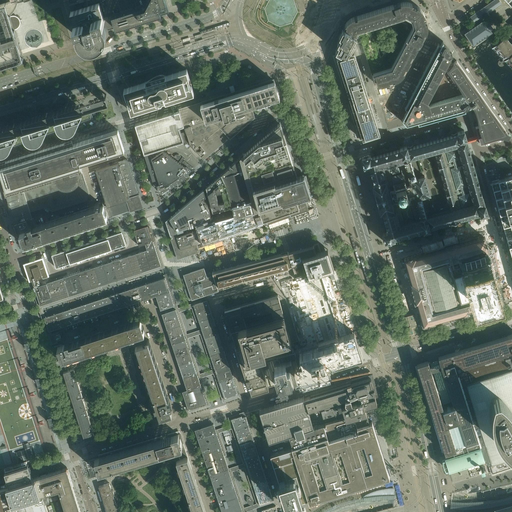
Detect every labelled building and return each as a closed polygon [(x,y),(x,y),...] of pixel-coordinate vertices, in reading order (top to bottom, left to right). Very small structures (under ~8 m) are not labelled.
[(0,0),(0,64),(26,56),(25,53),(24,49),(17,27),(19,25),(20,24),(21,22),(20,19),(19,17),(18,15),(15,14),(13,14),(8,0),(0,0)] [(67,0),(69,6),(87,0),(100,0),(105,15),(117,12),(144,3),(145,0),(67,0)] [(145,0),(144,3),(117,12),(105,15),(102,16),(105,24),(106,28),(113,26),(114,27),(168,10),(164,0),(145,0)] [(473,44),(473,45),(473,44),(476,43),(478,41),(479,41),(478,41),(481,39),(481,40),(481,39),(483,38),(484,38),(484,37),(486,36),(488,34),(489,34),(491,32),(489,29),(492,27),(488,22),(485,24),(483,21),(484,21),(483,21),(481,23),(481,22),(480,23),(478,20),(492,10),(493,11),(495,10),(494,8),(501,4),(498,0),(494,0),(471,17),(475,22),(476,21),(478,24),(478,25),(476,26),(475,26),(475,27),(473,28),(471,30),(470,30),(468,32),(468,31),(468,32),(466,33),(465,34),(466,34),(467,36),(467,37),(471,42),(473,44)] [(76,28),(76,31),(77,34),(79,38),(82,40),(85,42),(88,43),(93,43),(97,42),(98,42),(99,41),(100,40),(101,40),(102,39),(103,38),(103,37),(104,36),(104,35),(105,35),(105,34),(105,33),(106,32),(106,31),(106,29),(106,28),(105,24),(102,16),(98,1),(70,10),(75,28),(76,28)] [(378,86),(397,80),(400,78),(403,75),(418,46),(422,38),(421,38),(424,32),(426,32),(426,30),(427,26),(427,22),(425,15),(423,12),(422,9),(418,6),(410,2),(406,1),(402,1),(400,2),(400,3),(395,5),(394,4),(353,17),(349,19),(348,20),(347,21),(344,27),(346,28),(344,30),(354,35),(358,37),(361,38),(372,75),(374,80),(376,79),(378,86)] [(351,51),(354,43),(353,43),(356,36),(354,35),(344,30),(342,29),(342,30),(339,36),(341,37),(337,43),(339,44),(335,51),(337,51),(339,52),(338,55),(348,52),(348,51),(349,50),(351,51)] [(496,43),(491,48),(492,49),(493,47),(496,50),(495,52),(497,51),(500,54),(498,55),(499,56),(500,54),(504,57),(502,59),(502,60),(509,53),(510,55),(504,61),(506,60),(509,63),(507,65),(508,65),(509,64),(511,66),(511,67),(511,68),(511,69),(511,68),(511,44),(502,34),(500,36),(494,42),(496,43)] [(464,94),(446,69),(453,63),(450,59),(452,54),(451,53),(449,51),(447,46),(445,45),(443,43),(443,42),(443,41),(441,44),(439,43),(409,100),(405,108),(407,110),(402,120),(406,125),(417,122),(418,125),(466,111),(465,108),(471,107),(470,106),(471,105),(471,106),(472,106),(473,106),(464,94)] [(380,135),(368,97),(370,96),(369,93),(367,94),(356,60),(357,60),(354,50),(351,51),(348,52),(338,55),(334,56),(349,104),(360,139),(362,138),(363,140),(380,135)] [(478,136),(477,136),(472,137),(467,139),(466,139),(467,142),(473,141),(478,139),(479,139),(480,144),(507,136),(510,136),(457,61),(457,60),(456,61),(453,63),(446,69),(464,94),(473,106),(477,121),(478,126),(475,127),(478,136)] [(146,82),(125,88),(127,96),(130,104),(132,112),(160,103),(160,102),(161,102),(162,102),(163,102),(164,102),(164,101),(165,100),(166,100),(166,101),(194,92),(192,84),(189,76),(187,69),(166,76),(165,76),(164,75),(164,74),(163,74),(162,74),(160,74),(159,75),(156,76),(155,76),(149,80),(147,81),(146,82)] [(353,163),(349,154),(344,144),(343,141),(337,129),(335,130),(334,129),(335,129),(333,126),(331,122),(327,116),(325,113),(322,106),(318,100),(317,99),(310,89),(307,84),(298,73),(288,80),(286,82),(287,84),(291,89),(292,91),(295,95),(297,97),(300,101),(304,107),(308,114),(316,127),(321,136),(322,136),(322,137),(320,139),(325,149),(328,155),(333,167),(336,174),(341,186),(343,185),(345,192),(348,199),(348,202),(349,204),(350,207),(351,210),(353,219),(358,238),(372,234),(365,208),(364,205),(362,199),(362,196),(361,193),(360,190),(359,187),(356,180),(359,179),(357,174),(355,169),(354,165),(353,163)] [(230,137),(231,138),(255,117),(253,109),(274,103),(273,102),(281,99),(280,97),(275,81),(274,78),(179,108),(180,110),(182,116),(185,125),(185,127),(186,130),(182,132),(183,135),(187,133),(191,142),(195,148),(204,159),(230,137)] [(103,95),(79,103),(0,127),(0,151),(2,152),(4,152),(5,151),(7,151),(8,150),(9,149),(10,148),(11,146),(30,140),(31,141),(33,141),(35,141),(37,141),(39,141),(40,140),(42,139),(43,137),(44,136),(45,134),(61,129),(63,130),(65,131),(67,131),(69,131),(71,131),(73,130),(74,129),(76,127),(77,125),(78,123),(92,118),(89,108),(83,110),(105,103),(109,101),(107,94),(103,95)] [(0,151),(0,152),(1,152),(2,152),(4,152),(7,151),(9,150),(11,148),(31,141),(33,142),(36,142),(39,141),(42,140),(44,138),(45,136),(62,130),(64,131),(67,132),(69,132),(72,131),(74,130),(75,128),(77,127),(78,124),(94,119),(91,108),(89,108),(92,118),(78,123),(77,125),(76,127),(74,129),(73,130),(71,131),(69,131),(67,131),(65,131),(63,130),(61,129),(45,134),(44,136),(43,137),(42,139),(40,140),(39,141),(37,141),(35,141),(33,141),(31,141),(30,140),(11,146),(10,148),(9,149),(8,150),(7,151),(5,151),(4,152),(2,152),(0,151)] [(182,132),(180,126),(185,125),(182,116),(180,110),(175,112),(136,124),(140,138),(145,153),(154,150),(159,148),(184,141),(183,135),(182,132)] [(259,141),(248,151),(244,154),(246,159),(254,188),(276,181),(276,183),(298,176),(281,122),(259,141)] [(95,136),(119,130),(119,127),(95,134),(95,136)] [(72,140),(0,162),(0,176),(7,198),(15,223),(32,218),(30,212),(45,207),(52,211),(86,200),(89,194),(80,164),(87,162),(109,155),(124,150),(118,130),(73,144),(72,140)] [(481,215),(487,213),(485,204),(484,204),(477,177),(467,142),(466,139),(467,139),(464,130),(457,132),(458,134),(457,134),(455,135),(452,136),(413,147),(413,145),(410,146),(407,147),(407,146),(400,148),(400,149),(372,157),(371,156),(369,156),(368,156),(364,157),(364,158),(363,158),(362,158),(362,161),(361,161),(362,165),(363,165),(364,168),(370,166),(375,185),(373,186),(375,193),(373,194),(375,200),(377,206),(378,206),(379,208),(381,214),(382,213),(383,213),(388,232),(383,233),(383,236),(384,240),(385,240),(385,243),(388,242),(388,243),(392,241),(395,240),(394,238),(398,237),(423,230),(423,231),(430,229),(433,228),(436,227),(435,226),(449,222),(460,219),(478,214),(480,213),(481,215)] [(320,155),(318,147),(304,151),(306,159),(320,155)] [(161,151),(159,148),(154,150),(156,155),(156,157),(158,163),(160,170),(162,176),(164,183),(160,184),(157,185),(157,186),(158,186),(159,192),(161,191),(162,193),(169,188),(170,188),(175,185),(179,183),(183,179),(187,175),(189,172),(192,169),(187,165),(186,166),(181,163),(185,158),(183,157),(179,162),(164,150),(161,151)] [(154,150),(145,153),(147,160),(152,158),(156,157),(156,155),(154,150)] [(260,209),(254,188),(246,159),(244,154),(240,157),(241,160),(239,159),(231,165),(230,165),(230,166),(230,167),(222,174),(223,176),(227,184),(232,205),(235,215),(235,216),(236,219),(256,213),(255,211),(260,209)] [(152,158),(147,160),(149,166),(154,165),(158,163),(156,157),(152,158)] [(119,162),(119,163),(121,169),(129,166),(127,159),(126,160),(119,162)] [(142,206),(138,194),(130,196),(127,189),(125,183),(121,169),(119,163),(96,170),(106,201),(102,202),(103,205),(107,218),(108,218),(107,217),(112,215),(112,216),(113,216),(142,206)] [(160,170),(158,163),(154,165),(149,166),(151,173),(156,171),(160,170)] [(134,180),(129,166),(121,169),(125,183),(134,180)] [(156,171),(151,173),(153,179),(158,177),(162,176),(160,170),(156,171)] [(222,174),(207,186),(208,193),(212,204),(213,211),(216,221),(219,220),(235,215),(232,205),(227,184),(223,176),(222,174)] [(308,210),(304,197),(303,197),(303,196),(304,196),(311,194),(305,174),(298,176),(276,183),(276,181),(254,188),(260,209),(261,213),(263,220),(265,225),(267,224),(308,210)] [(158,177),(153,179),(155,186),(157,185),(160,184),(164,183),(162,176),(158,177)] [(511,176),(491,182),(501,222),(511,259),(511,176)] [(134,180),(125,183),(127,189),(136,187),(134,180)] [(136,187),(127,189),(130,196),(138,194),(137,192),(136,187)] [(213,219),(204,188),(174,214),(170,217),(177,230),(197,224),(199,223),(205,221),(208,220),(213,219)] [(95,206),(35,226),(32,218),(15,223),(23,249),(99,224),(105,222),(108,221),(108,219),(107,218),(103,205),(101,206),(100,205),(101,205),(100,202),(95,204),(95,206)] [(241,229),(254,224),(259,223),(258,222),(263,220),(261,213),(260,209),(255,211),(256,213),(236,219),(235,216),(235,215),(219,220),(216,221),(218,227),(221,235),(228,233),(241,229)] [(177,230),(170,217),(166,221),(172,238),(177,236),(179,236),(177,230)] [(218,227),(216,221),(213,221),(213,219),(208,220),(205,221),(199,223),(197,224),(199,229),(200,232),(202,236),(203,241),(205,240),(207,240),(214,237),(221,235),(218,227)] [(254,224),(241,229),(244,238),(254,235),(253,230),(254,229),(255,228),(255,226),(254,224)] [(40,306),(109,283),(162,266),(148,225),(134,230),(139,246),(145,244),(147,249),(40,285),(39,279),(43,277),(44,278),(49,276),(45,264),(43,258),(24,264),(30,281),(29,281),(32,288),(34,287),(40,306)] [(199,229),(179,236),(177,236),(172,238),(171,238),(178,259),(200,251),(197,243),(203,241),(202,236),(200,232),(199,229)] [(231,242),(244,238),(241,229),(228,233),(230,238),(231,242)] [(57,268),(113,249),(126,245),(125,243),(124,240),(124,239),(123,238),(122,237),(121,238),(120,237),(120,236),(119,236),(117,236),(116,236),(115,234),(90,242),(59,252),(59,255),(58,255),(57,256),(56,257),(56,258),(55,259),(55,261),(55,262),(55,263),(57,268)] [(221,235),(214,237),(217,248),(224,245),(222,240),(221,235)] [(207,251),(217,248),(214,237),(207,240),(205,240),(203,241),(207,251)] [(405,259),(404,259),(406,265),(410,281),(409,282),(410,287),(412,293),(414,298),(413,298),(415,303),(417,303),(418,308),(421,319),(422,325),(423,325),(424,326),(434,323),(434,322),(435,322),(435,321),(464,313),(464,314),(474,312),(474,311),(476,311),(475,311),(476,311),(476,310),(496,304),(497,304),(502,303),(503,302),(502,302),(503,302),(503,301),(499,289),(499,288),(498,288),(488,291),(488,292),(472,296),(461,258),(477,253),(477,254),(488,251),(488,250),(485,238),(484,238),(484,237),(478,238),(478,239),(457,245),(457,244),(457,243),(445,247),(446,247),(445,247),(445,248),(416,256),(416,255),(415,255),(404,258),(405,259)] [(334,269),(328,249),(321,251),(318,243),(314,244),(314,245),(295,250),(288,253),(292,265),(294,272),(296,280),(298,280),(326,271),(334,269)] [(245,283),(287,271),(286,267),(292,265),(288,253),(287,251),(281,253),(281,252),(213,273),(218,291),(245,283)] [(477,253),(461,258),(472,296),(488,292),(488,291),(498,288),(498,286),(489,254),(488,254),(488,251),(477,254),(477,253)] [(218,291),(213,273),(211,273),(210,274),(206,275),(204,268),(183,274),(185,278),(191,299),(218,291)] [(296,281),(286,284),(287,285),(287,284),(293,305),(294,305),(298,318),(297,318),(306,346),(307,347),(346,335),(346,334),(327,271),(326,271),(309,276),(296,280),(296,281)] [(170,291),(165,277),(146,283),(151,298),(156,296),(170,291)] [(146,283),(138,286),(143,300),(151,298),(146,283)] [(138,286),(130,289),(134,303),(143,300),(138,286)] [(130,289),(123,291),(128,305),(134,303),(130,289)] [(123,291),(117,293),(122,307),(128,305),(123,291)] [(170,291),(156,296),(160,310),(161,310),(175,305),(170,291)] [(122,307),(117,293),(111,295),(116,309),(122,307)] [(283,310),(281,306),(278,294),(277,295),(277,294),(272,295),(272,296),(244,304),(230,308),(230,307),(226,309),(225,310),(230,327),(232,330),(283,315),(284,314),(283,311),(283,310)] [(111,295),(104,298),(108,312),(116,309),(111,295)] [(104,298),(95,300),(100,314),(108,312),(104,298)] [(95,300),(77,306),(82,320),(100,314),(95,300)] [(210,308),(207,300),(193,304),(196,313),(210,308)] [(77,306),(69,309),(74,323),(82,320),(77,306)] [(213,316),(210,308),(196,313),(199,321),(213,316)] [(69,309),(63,311),(68,325),(74,323),(69,309)] [(168,311),(162,314),(164,321),(178,316),(177,311),(176,309),(168,311)] [(63,311),(57,313),(61,327),(68,325),(63,311)] [(61,327),(57,313),(44,317),(49,331),(61,327)] [(293,347),(291,339),(286,323),(286,322),(284,317),(283,315),(232,330),(234,337),(236,344),(238,350),(250,392),(268,386),(276,384),(272,370),(276,369),(274,363),(279,361),(278,356),(294,352),(294,351),(294,350),(293,347)] [(178,316),(164,321),(167,329),(181,325),(178,316)] [(213,316),(199,321),(202,329),(216,325),(213,316)] [(411,316),(406,318),(406,319),(407,322),(406,322),(407,328),(408,328),(409,331),(410,334),(412,333),(413,333),(414,333),(416,332),(418,331),(414,316),(412,317),(411,316)] [(80,355),(126,339),(139,335),(138,334),(140,334),(144,332),(145,332),(140,319),(131,322),(62,345),(61,343),(53,346),(58,361),(80,354),(80,355)] [(181,325),(167,329),(170,338),(184,333),(181,325)] [(216,325),(202,329),(204,338),(218,333),(216,325)] [(63,340),(60,330),(51,333),(49,334),(51,337),(52,339),(54,342),(57,341),(58,341),(63,340)] [(347,335),(346,335),(305,347),(306,347),(304,348),(299,349),(302,358),(301,359),(302,365),(301,366),(298,366),(301,374),(301,376),(304,375),(307,374),(312,373),(318,372),(318,371),(322,369),(327,368),(362,358),(354,332),(347,335)] [(184,333),(170,338),(172,344),(186,339),(184,333)] [(218,333),(204,338),(207,346),(221,342),(218,333)] [(511,333),(438,356),(440,361),(438,361),(438,360),(430,363),(431,364),(429,364),(428,361),(417,364),(445,452),(447,452),(448,455),(445,457),(445,458),(442,459),(442,461),(443,462),(443,463),(443,464),(443,465),(444,466),(444,467),(444,468),(446,470),(449,469),(449,470),(463,465),(478,461),(478,460),(479,460),(479,461),(479,462),(479,464),(480,465),(481,468),(482,467),(484,467),(484,469),(485,469),(486,471),(487,471),(488,473),(492,472),(506,468),(511,466),(511,333)] [(186,339),(172,344),(174,350),(188,346),(186,339)] [(167,395),(161,375),(150,342),(136,347),(156,407),(157,411),(156,411),(157,415),(158,415),(160,419),(160,420),(172,416),(171,415),(172,415),(169,407),(171,406),(168,395),(167,395)] [(221,342),(207,346),(210,355),(224,350),(221,342)] [(188,346),(174,350),(176,356),(190,352),(188,346)] [(15,348),(12,348),(19,375),(19,367),(23,367),(23,368),(25,368),(29,366),(32,367),(30,357),(24,356),(22,357),(21,354),(15,353),(14,351),(15,348)] [(224,350),(210,355),(215,369),(229,365),(224,350)] [(190,352),(176,356),(179,365),(193,360),(190,352)] [(294,353),(294,352),(278,356),(279,361),(274,363),(276,369),(272,370),(276,384),(295,378),(298,377),(301,376),(301,374),(298,366),(295,356),(294,353)] [(193,360),(179,365),(183,377),(197,373),(193,360)] [(229,365),(215,369),(219,382),(233,377),(229,365)] [(79,386),(78,383),(74,369),(63,373),(62,373),(65,382),(66,381),(67,384),(65,384),(67,390),(79,386)] [(197,373),(183,377),(187,390),(201,385),(197,373)] [(379,401),(372,373),(351,380),(340,384),(307,394),(305,394),(305,395),(305,396),(304,396),(308,408),(311,407),(317,406),(319,412),(320,412),(321,412),(321,411),(322,411),(323,417),(336,413),(338,420),(366,412),(366,410),(365,411),(365,410),(365,409),(364,406),(379,401)] [(233,377),(219,382),(222,390),(236,385),(233,377)] [(207,404),(201,385),(187,390),(182,391),(182,392),(188,410),(189,410),(207,404)] [(236,385),(222,390),(225,399),(239,395),(236,385)] [(85,403),(84,400),(79,386),(67,390),(70,399),(71,398),(72,401),(71,401),(73,407),(85,403)] [(311,419),(308,408),(304,396),(301,397),(296,399),(295,399),(294,399),(292,400),(286,402),(259,410),(263,423),(269,440),(289,434),(291,433),(304,429),(314,427),(311,419)] [(90,420),(89,417),(85,403),(73,407),(75,413),(76,413),(77,415),(78,418),(76,419),(78,423),(78,424),(90,420)] [(330,433),(370,422),(366,412),(338,420),(330,422),(330,433)] [(245,414),(232,418),(234,424),(233,424),(235,429),(239,428),(249,425),(245,414)] [(95,438),(94,434),(90,420),(78,424),(79,425),(80,428),(81,430),(82,432),(83,435),(82,435),(83,441),(85,441),(95,438)] [(382,451),(374,426),(372,426),(371,426),(370,422),(330,433),(330,422),(314,427),(304,429),(291,433),(292,436),(290,437),(294,447),(295,447),(295,448),(311,499),(312,503),(333,496),(368,484),(368,483),(379,479),(380,480),(391,477),(382,451)] [(199,428),(195,430),(197,438),(217,432),(214,424),(208,426),(199,428)] [(239,428),(235,429),(237,438),(252,433),(249,425),(239,428)] [(392,428),(383,433),(386,438),(392,428)] [(219,440),(219,439),(217,432),(197,438),(200,446),(219,440)] [(252,433),(237,438),(240,444),(254,439),(252,433)] [(100,475),(107,473),(178,452),(180,459),(182,458),(181,454),(187,453),(180,434),(95,459),(89,461),(92,470),(89,471),(91,478),(97,476),(100,475)] [(254,439),(240,444),(242,450),(256,446),(254,439)] [(222,448),(219,440),(200,446),(203,454),(222,448)] [(112,451),(113,453),(134,447),(133,444),(112,451)] [(256,446),(242,450),(244,459),(259,454),(256,446)] [(311,499),(295,448),(294,448),(294,447),(287,450),(284,451),(279,452),(273,454),(281,481),(280,482),(285,496),(289,510),(306,505),(305,501),(311,499)] [(225,456),(222,448),(203,454),(205,462),(225,456)] [(404,451),(394,454),(396,465),(407,463),(404,451)] [(259,454),(244,459),(247,467),(261,462),(259,454)] [(229,469),(227,462),(225,456),(205,462),(210,475),(229,469)] [(205,511),(201,497),(191,468),(192,468),(188,457),(182,458),(180,459),(180,460),(177,461),(191,506),(193,511),(205,511)] [(261,462),(247,467),(250,475),(264,471),(261,462)] [(408,471),(407,463),(396,465),(398,473),(408,471)] [(485,491),(480,474),(481,472),(478,470),(477,464),(462,468),(467,489),(468,490),(468,491),(476,489),(476,490),(477,491),(477,493),(482,491),(485,491)] [(9,483),(9,486),(7,486),(0,488),(0,506),(1,511),(48,511),(43,495),(45,494),(40,476),(36,477),(33,478),(30,469),(28,465),(5,472),(8,481),(8,482),(9,483)] [(80,511),(73,488),(67,467),(40,476),(45,494),(53,492),(54,497),(61,495),(65,511),(80,511)] [(467,489),(462,468),(448,472),(449,477),(446,478),(450,494),(452,493),(467,489)] [(229,469),(210,475),(212,481),(231,475),(229,469)] [(264,471),(250,475),(253,484),(267,479),(264,471)] [(410,480),(409,475),(408,471),(398,473),(399,475),(400,475),(401,476),(402,477),(403,478),(403,479),(403,480),(403,481),(403,482),(403,483),(403,484),(402,485),(406,481),(410,480)] [(507,485),(504,473),(500,471),(494,473),(493,474),(496,488),(507,485)] [(450,494),(446,478),(449,477),(448,472),(438,474),(444,495),(450,494)] [(491,489),(488,478),(481,472),(480,474),(485,491),(491,489)] [(444,495),(438,474),(431,476),(437,497),(444,495)] [(496,488),(493,474),(489,478),(488,478),(491,489),(496,488)] [(238,496),(231,475),(212,481),(219,502),(238,496)] [(437,497),(431,476),(410,482),(411,484),(412,490),(414,490),(415,490),(416,490),(418,490),(419,490),(420,490),(421,491),(423,492),(424,492),(424,493),(425,494),(426,494),(427,495),(428,496),(428,498),(429,499),(437,497)] [(267,479),(253,484),(255,492),(270,487),(267,479)] [(392,494),(391,490),(398,488),(397,486),(396,487),(395,487),(394,487),(393,487),(392,487),(391,487),(390,487),(389,486),(388,486),(388,485),(387,485),(387,484),(386,483),(385,482),(385,479),(378,483),(383,499),(387,499),(387,500),(388,500),(388,499),(387,495),(392,494)] [(115,501),(113,495),(110,483),(99,486),(100,490),(99,490),(102,501),(103,501),(105,504),(115,501)] [(383,499),(378,483),(370,485),(374,500),(376,500),(377,500),(382,499),(382,500),(382,499),(383,499)] [(374,500),(370,485),(365,487),(369,501),(371,500),(371,501),(372,501),(372,500),(374,500)] [(270,487),(255,492),(260,505),(267,502),(274,500),(270,487)] [(369,501),(365,487),(354,490),(358,502),(360,502),(360,503),(361,502),(365,501),(365,502),(366,501),(369,501)] [(394,499),(395,492),(394,492),(394,489),(385,490),(385,489),(385,490),(384,490),(383,490),(379,491),(376,492),(372,493),(368,495),(364,497),(365,500),(365,501),(371,500),(376,499),(382,499),(387,499),(390,499),(392,499),(393,499),(394,499)] [(358,502),(354,490),(348,492),(351,504),(354,503),(355,504),(355,503),(358,502)] [(351,504),(348,492),(339,494),(343,506),(344,506),(345,506),(349,504),(349,505),(350,505),(350,504),(351,504)] [(343,506),(339,494),(333,496),(337,508),(339,508),(340,508),(339,506),(341,505),(341,507),(343,506)] [(242,511),(241,509),(242,509),(238,496),(219,502),(221,511),(242,511)] [(337,508),(333,496),(312,503),(311,499),(305,501),(306,505),(289,510),(289,511),(329,511),(330,511),(334,510),(335,510),(334,510),(337,508)] [(511,511),(511,497),(510,499),(510,498),(507,498),(506,498),(506,499),(502,500),(502,499),(501,499),(501,500),(503,511),(506,510),(506,511),(511,511)] [(497,511),(503,511),(501,500),(497,501),(497,500),(496,500),(496,502),(490,503),(490,501),(489,501),(489,502),(485,503),(484,502),(484,503),(485,511),(497,511)] [(118,511),(115,501),(105,504),(106,508),(104,508),(105,511),(118,511)] [(289,511),(287,511),(267,502),(268,511),(289,511)] [(485,511),(484,503),(479,503),(478,503),(475,503),(475,504),(476,511),(485,511)]
